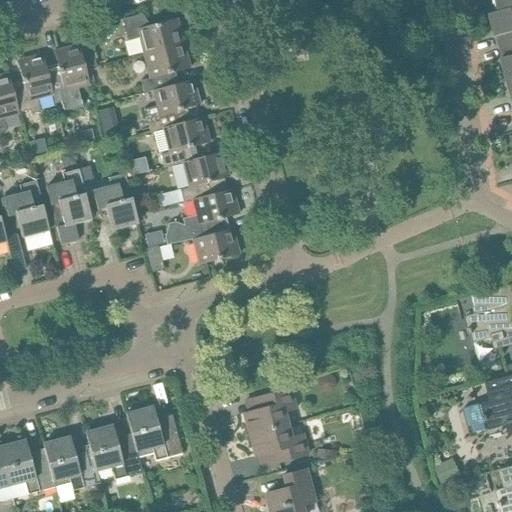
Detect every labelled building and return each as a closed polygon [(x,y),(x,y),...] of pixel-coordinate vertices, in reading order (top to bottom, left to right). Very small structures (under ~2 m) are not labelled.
[(490,15),(511,9),(511,0),(496,0),(500,12),(490,15)] [(511,9),(490,15),(496,37),(497,37),(500,47),(511,44),(511,9)] [(148,27),(144,14),(122,20),(128,39),(138,37),(142,55),(183,44),(176,19),(148,27)] [(84,70),(85,70),(96,67),(90,43),(78,46),(84,70)] [(144,94),(153,92),(168,88),(168,87),(164,75),(189,69),(183,44),(142,55),(149,79),(140,81),(144,94)] [(502,59),(507,80),(511,79),(511,44),(500,47),(503,59),(502,59)] [(52,67),(45,69),(48,80),(52,95),(54,104),(60,102),(62,110),(82,104),(80,97),(77,89),(89,86),(85,70),(84,70),(78,46),(78,45),(53,52),(57,68),(52,70),(52,67)] [(23,87),(12,90),(11,90),(18,114),(18,113),(29,110),(30,115),(40,112),(37,99),(52,95),(48,80),(45,69),(42,55),(16,62),(23,87)] [(18,114),(18,113),(18,114),(11,90),(12,90),(8,74),(0,76),(0,132),(6,131),(3,118),(18,114)] [(144,110),(150,132),(186,122),(183,110),(199,106),(192,80),(168,87),(168,88),(153,92),(157,106),(144,110)] [(209,143),(202,118),(186,122),(150,132),(150,133),(163,129),(169,153),(160,156),(164,169),(182,164),(187,162),(184,150),(209,143)] [(114,123),(101,127),(105,141),(115,139),(118,138),(114,123)] [(183,203),(192,201),(207,197),(207,196),(204,184),(229,178),(222,152),(187,162),(182,164),(188,188),(180,190),(183,203)] [(72,153),(60,156),(62,162),(68,166),(75,164),(72,153)] [(78,170),(82,185),(93,183),(89,167),(78,170)] [(91,219),(82,185),(78,170),(61,174),(64,183),(45,188),(61,245),(79,240),(74,224),(91,219)] [(111,231),(138,224),(125,174),(108,179),(110,187),(92,192),(97,210),(105,208),(111,231)] [(49,231),(35,181),(19,186),(21,194),(3,199),(8,217),(15,215),(22,238),(49,231)] [(192,240),(217,234),(217,233),(213,221),(238,215),(232,190),(207,196),(207,197),(192,201),(196,216),(182,220),(183,226),(174,223),(168,225),(164,239),(166,246),(192,240)] [(180,190),(168,193),(171,206),(183,203),(180,190)] [(217,234),(192,240),(198,265),(238,255),(232,229),(217,233),(217,234)] [(9,254),(20,251),(16,235),(5,238),(6,242),(9,254)] [(144,250),(151,274),(164,271),(157,246),(144,250)] [(511,289),(511,285),(470,296),(475,314),(466,317),(473,343),(491,338),(494,350),(511,344),(511,313),(510,306),(511,305),(511,289)] [(480,404),(463,409),(467,426),(471,426),(473,433),(487,429),(487,431),(505,426),(508,437),(511,435),(511,375),(485,383),(490,401),(480,404)] [(243,414),(249,436),(287,425),(284,413),(296,410),(290,389),(253,399),(257,411),(243,414)] [(153,407),(126,415),(142,473),(138,457),(153,453),(155,462),(182,454),(172,415),(156,420),(153,407)] [(114,480),(142,473),(126,415),(125,415),(131,435),(116,439),(113,426),(86,433),(96,472),(111,468),(114,480)] [(291,438),(287,425),(249,436),(254,457),(268,453),(271,465),(308,455),(302,435),(291,438)] [(70,437),(43,445),(54,488),(71,483),(73,491),(100,484),(96,472),(86,433),(85,433),(89,446),(73,450),(70,437)] [(27,495),(54,488),(43,445),(44,449),(29,453),(25,441),(0,447),(0,453),(9,486),(24,482),(27,495)] [(317,450),(316,459),(329,460),(330,453),(330,451),(317,450)] [(0,502),(12,499),(9,486),(0,453),(0,502)] [(435,470),(434,470),(436,473),(444,485),(461,473),(451,458),(435,470)] [(505,489),(495,491),(500,511),(511,511),(511,467),(500,470),(505,489)] [(269,511),(303,511),(301,505),(314,502),(306,470),(282,477),(286,490),(265,495),(269,511)]
